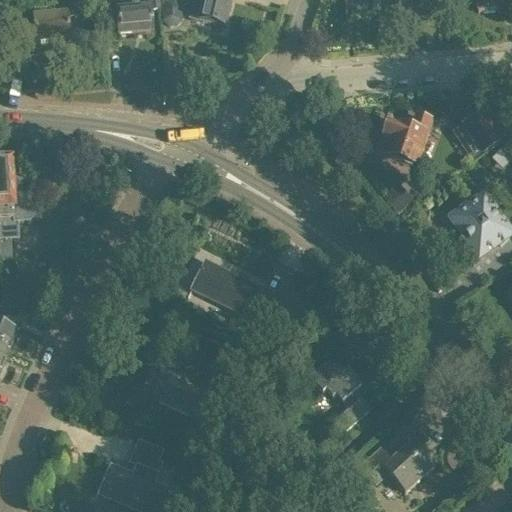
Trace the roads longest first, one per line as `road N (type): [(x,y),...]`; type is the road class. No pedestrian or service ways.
road 1 (secondary): [(511,431),(326,236),(175,151)]
road 2 (residential): [(0,511),(41,392),(142,188)]
road 3 (residential): [(281,73),(358,78),(511,62)]
road 4 (secondary): [(175,151),(123,135),(0,121)]
road 5 (residential): [(175,151),(281,73)]
